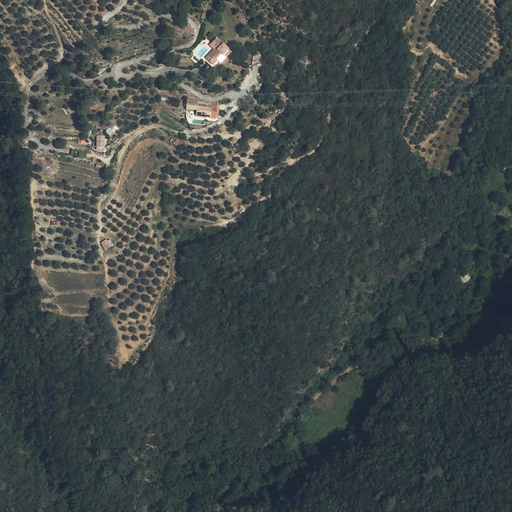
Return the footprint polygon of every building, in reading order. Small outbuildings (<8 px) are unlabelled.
[(209,69),(207,68),(204,72),(211,78),(214,74),(218,77),(228,64),(213,52),(209,57),(215,62),(209,69)] [(259,65),(260,58),(256,58),(255,64),(254,64),(252,75),(259,76),(261,66),(259,65)] [(196,107),(196,106),(186,108),(186,110),(192,113),(192,111),(194,112),(192,119),(205,124),(209,113),(196,107)] [(178,147),(182,141),(174,136),(170,141),(178,147)] [(90,153),(98,153),(98,152),(99,145),(91,145),(90,150),(90,153)] [(90,241),(90,242),(94,249),(100,245),(95,237),(90,241)] [(105,250),(111,247),(108,239),(101,241),(105,250)]
